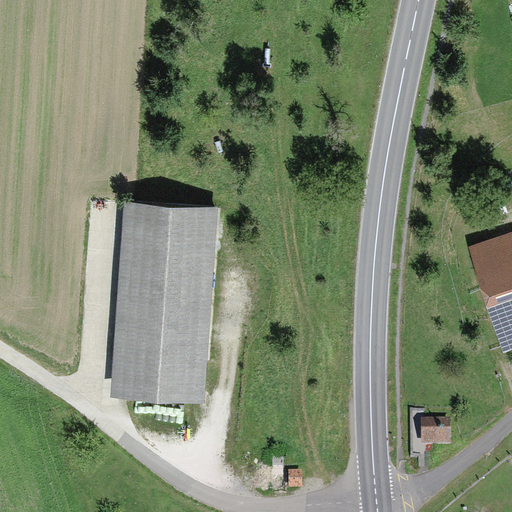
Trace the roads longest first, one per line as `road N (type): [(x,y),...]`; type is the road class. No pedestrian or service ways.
road 1 (primary): [(377,500),(370,406),(375,241),(418,0)]
road 2 (unclassified): [(0,344),(207,494),(257,504),(377,500)]
road 3 (residential): [(377,500),(443,472),(511,418)]
